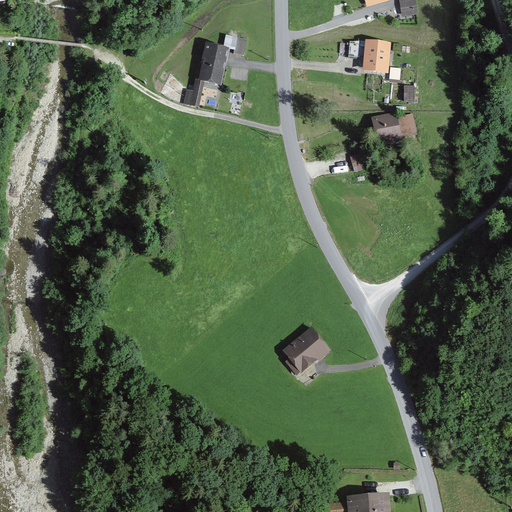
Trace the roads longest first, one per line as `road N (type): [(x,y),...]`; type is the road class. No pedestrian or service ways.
road 1 (tertiary): [(280,0),(288,133),(301,190),(364,307)]
road 2 (track): [(85,47),(113,57),(132,85),(179,110),(288,133)]
road 3 (tertiary): [(364,307),(398,387),(432,511)]
road 4 (unclassified): [(364,307),(500,201),(511,182)]
